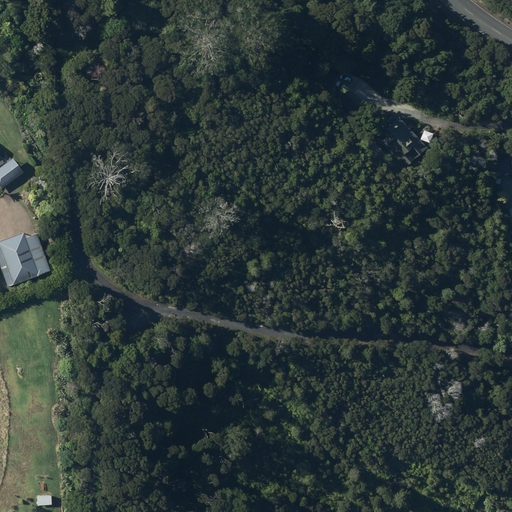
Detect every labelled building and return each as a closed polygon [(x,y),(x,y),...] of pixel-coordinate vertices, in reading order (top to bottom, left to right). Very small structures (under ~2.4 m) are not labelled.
[(344,67),(340,78),(363,88),(367,77),(344,67)] [(354,101),(337,90),(331,99),(349,110),(354,101)] [(425,149),(397,118),(376,137),(405,168),(425,149)] [(0,189),(22,173),(11,159),(0,167),(0,189)] [(0,270),(6,287),(12,284),(12,285),(49,271),(35,234),(24,238),(23,234),(0,242),(0,270)]
